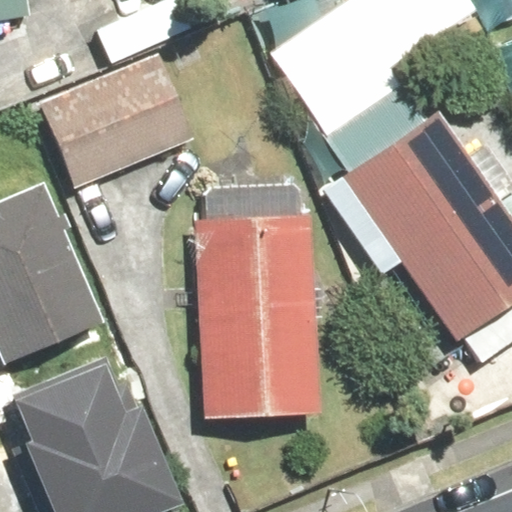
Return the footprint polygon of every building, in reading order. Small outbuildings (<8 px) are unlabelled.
[(0,0),(0,15),(31,11),(29,0),(0,0)] [(198,0),(176,0),(104,32),(119,65),(209,26),(198,0)] [(511,0),(501,0),(509,20),(511,18),(511,0)] [(166,59),(45,104),(76,185),(197,139),(166,59)] [(511,230),(432,113),(337,177),(451,344),(511,303),(511,230)] [(29,182),(0,195),(0,340),(5,351),(88,315),(29,182)] [(305,211),(188,217),(199,413),(315,408),(305,211)]
